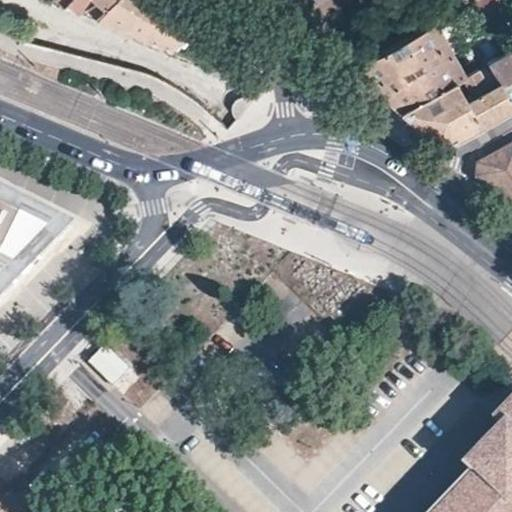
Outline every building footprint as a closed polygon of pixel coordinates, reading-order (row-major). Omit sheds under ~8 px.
[(81,11),(96,18),(113,0),(66,0),(63,4),(77,10),(84,0),(96,0),(99,2),(81,11)] [(159,0),(113,0),(96,18),(172,49),(192,28),(161,2),(159,0)] [(434,23),(352,68),(378,91),(401,111),(463,76),(434,23)] [(511,48),(463,76),(401,111),(422,130),(434,141),(450,142),(484,123),(511,107),(511,48)] [(243,72),(223,55),(212,66),(240,77),(243,72)] [(511,204),(511,143),(479,161),(477,173),(511,204)] [(0,187),(0,201),(55,229),(0,285),(0,303),(76,225),(0,187)] [(0,201),(0,285),(55,229),(0,201)] [(85,365),(109,391),(132,369),(108,343),(85,365)] [(511,511),(511,398),(499,411),(509,420),(472,458),(479,465),(434,511),(511,511)]
